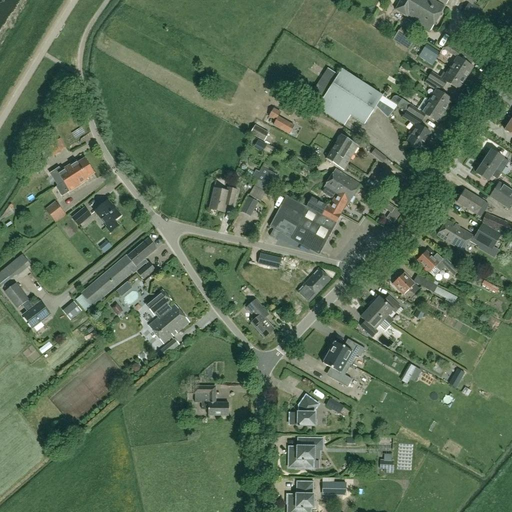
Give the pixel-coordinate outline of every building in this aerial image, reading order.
[(430,31),(445,8),(431,0),(401,0),(396,10),(430,31)] [(463,0),(469,3),(462,14),(473,20),(480,9),(473,4),(475,0),(463,0)] [(409,51),(416,40),(400,29),(395,36),(391,33),(388,37),(409,51)] [(436,50),(441,52),(447,41),(442,38),(436,50)] [(432,66),(440,54),(427,45),(419,57),(432,66)] [(465,79),(473,68),(462,60),(465,55),(450,46),(447,51),(458,58),(450,70),(465,79)] [(314,63),(311,68),(321,74),(324,69),(314,63)] [(382,97),(342,71),(339,76),(327,69),(312,92),(317,95),(311,105),(318,109),(317,110),(343,127),(350,116),(364,125),(376,107),(382,97)] [(458,91),(465,79),(450,70),(447,75),(444,73),(440,79),(432,73),(428,79),(443,89),(447,84),(458,91)] [(444,112),(452,101),(440,93),(443,89),(428,79),(425,84),(436,92),(429,102),(444,112)] [(382,97),(376,107),(387,118),(396,106),(382,97)] [(437,123),(444,112),(429,102),(424,99),(417,110),(402,101),(398,108),(407,113),(422,122),(426,116),(437,123)] [(289,124),(271,115),(274,111),(268,108),(264,116),(271,119),(268,124),(284,132),(289,124)] [(424,143),(430,133),(420,126),(422,122),(407,113),(404,118),(415,126),(410,134),(412,136),(408,142),(420,150),(420,149),(422,150),(426,144),(424,143)] [(269,134),(255,126),(250,134),(264,142),(269,134)] [(357,145),(339,135),(332,148),(350,157),(357,145)] [(50,152),(52,155),(53,157),(62,152),(55,141),(46,146),(50,152)] [(343,170),(350,157),(332,148),(325,160),(343,170)] [(386,159),(375,150),(371,155),(383,164),(386,159)] [(500,176),(506,167),(509,162),(504,159),(504,158),(492,150),(482,165),(500,176)] [(34,166),(41,169),(47,159),(40,155),(34,166)] [(87,179),(95,174),(84,158),(77,162),(76,161),(60,171),(59,170),(54,173),(57,178),(60,176),(64,182),(55,187),(62,197),(70,192),(88,180),(87,179)] [(500,176),(482,165),(476,174),(488,182),(492,176),(497,180),(500,176)] [(256,171),(252,178),(273,188),(279,177),(261,168),(259,172),(256,171)] [(349,205),(361,183),(335,169),(324,188),(322,193),(332,199),(335,194),(337,195),(336,198),(347,204),(349,205)] [(16,197),(24,201),(35,183),(27,179),(16,197)] [(508,209),(511,203),(511,191),(499,183),(490,197),(508,209)] [(225,213),(228,202),(235,203),(238,191),(229,188),(228,193),(215,190),(210,210),(225,213)] [(480,218),(488,205),(465,191),(457,204),(480,218)] [(269,228),(319,255),(347,204),(336,198),(331,207),(314,198),(308,208),(287,196),(269,228)] [(250,217),(257,202),(249,198),(241,212),(250,217)] [(121,216),(108,201),(95,211),(108,226),(107,228),(111,233),(118,226),(114,221),(121,216)] [(66,215),(55,202),(45,210),(55,223),(66,215)] [(78,226),(91,215),(84,208),(72,218),(78,226)] [(389,215),(386,218),(393,223),(401,213),(394,208),(390,213),(389,215)] [(345,211),(343,217),(349,220),(352,214),(345,211)] [(511,229),(511,225),(486,215),(482,224),(494,229),(494,228),(510,235),(511,229)] [(463,252),(472,236),(446,221),(437,237),(463,252)] [(492,250),(501,235),(482,224),(473,239),(492,250)] [(105,297),(132,272),(134,274),(146,263),(144,260),(152,253),(156,249),(148,239),(144,243),(143,243),(127,256),(83,294),(95,309),(106,299),(105,297)] [(423,255),(422,255),(423,256),(418,262),(434,278),(444,267),(454,277),(459,272),(444,258),(442,260),(437,254),(433,258),(427,253),(425,252),(425,253),(426,254),(424,255),(423,255)] [(280,265),(281,259),(261,254),(258,264),(270,267),(271,263),(280,265)] [(18,275),(31,265),(22,255),(0,272),(8,282),(17,274),(18,275)] [(289,262),(284,273),(293,277),(298,267),(289,262)] [(143,280),(155,270),(149,263),(138,273),(143,280)] [(293,317),(330,280),(319,269),(303,285),(304,286),(303,288),(303,289),(284,308),(293,317)] [(417,283),(422,287),(434,293),(435,292),(438,287),(418,275),(412,283),(404,274),(399,279),(398,278),(393,282),(395,283),(394,285),(404,296),(405,295),(404,293),(409,288),(414,294),(419,290),(415,285),(417,283)] [(484,281),(482,285),(496,294),(499,289),(484,281)] [(51,315),(40,301),(33,307),(28,301),(29,300),(16,283),(4,292),(17,309),(22,305),(27,312),(22,316),(32,329),(51,315)] [(438,287),(435,292),(445,299),(449,293),(438,287)] [(171,309),(168,304),(172,301),(163,290),(145,305),(154,316),(156,314),(159,319),(149,327),(163,344),(189,323),(175,306),(171,309)] [(384,321),(384,320),(389,325),(393,321),(388,316),(392,312),(395,314),(400,308),(389,298),(384,303),(379,299),(370,309),(384,321)] [(274,330),(265,319),(269,315),(255,300),(246,309),(256,320),(251,324),(265,339),(274,330)] [(74,302),(62,311),(70,321),(82,311),(74,302)] [(501,315),(507,311),(503,305),(497,309),(501,315)] [(384,321),(370,309),(361,319),(365,323),(361,328),(372,339),(377,333),(375,331),(379,326),(385,332),(390,326),(384,321)] [(424,314),(417,310),(413,317),(420,320),(424,314)] [(213,336),(225,341),(229,334),(217,329),(213,336)] [(160,360),(179,345),(175,339),(156,354),(160,360)] [(347,349),(335,342),(334,344),(332,343),(328,350),(330,351),(329,353),(350,365),(356,355),(360,358),(365,349),(351,341),(347,349)] [(338,383),(347,388),(352,380),(345,376),(350,365),(329,353),(327,355),(326,354),(322,361),(324,362),(322,364),(334,370),(329,378),(338,383)] [(131,367),(131,368),(132,369),(132,370),(133,370),(133,371),(134,371),(135,371),(136,371),(137,371),(138,370),(139,369),(139,368),(139,367),(139,366),(139,365),(138,365),(138,364),(137,364),(136,363),(135,363),(134,364),(133,364),(132,365),(132,366),(131,367)] [(409,365),(407,369),(414,373),(417,369),(409,365)] [(433,367),(434,375),(444,374),(443,366),(433,367)] [(229,417),(229,408),(229,404),(216,404),(216,387),(195,386),(195,403),(202,403),(202,410),(208,410),(208,417),(229,417)] [(469,400),(472,394),(466,391),(463,396),(469,400)] [(314,413),(314,411),(318,405),(306,396),(299,406),(299,413),(298,413),(298,414),(296,414),(290,413),(289,425),(296,425),(298,425),(298,426),(298,427),(299,427),(299,426),(315,426),(315,413),(314,413)] [(325,406),(339,414),(344,406),(339,404),(340,402),(333,398),(332,400),(330,399),(325,406)] [(314,460),(314,450),(322,451),(323,439),(298,439),(298,447),(297,447),(297,448),(289,448),(289,468),(297,468),(297,469),(313,469),(313,460),(314,460)] [(394,461),(380,460),(380,470),(384,470),(384,473),(393,474),(394,461)] [(313,508),(313,495),(312,495),(313,483),(297,482),(297,495),(296,495),(287,495),(287,504),(288,504),(287,511),(310,511),(311,508),(313,508)] [(322,483),(322,492),(345,492),(346,484),(322,483)]
